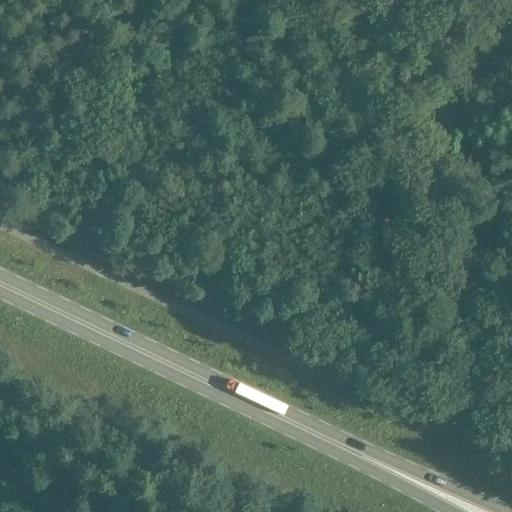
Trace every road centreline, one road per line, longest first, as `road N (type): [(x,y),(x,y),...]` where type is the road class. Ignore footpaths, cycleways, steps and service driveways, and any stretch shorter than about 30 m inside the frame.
road 1 (track): [(307,0),(436,278),(495,434)]
road 2 (primary): [(341,447),(0,284)]
road 3 (primary): [(506,511),(356,446),(341,447)]
road 4 (primary): [(341,447),(350,460),(449,511)]
